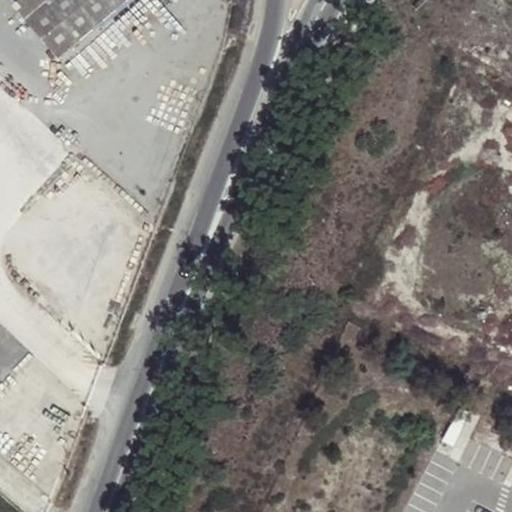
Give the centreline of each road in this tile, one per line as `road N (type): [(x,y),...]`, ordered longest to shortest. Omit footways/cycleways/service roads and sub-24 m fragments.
road 1 (primary): [(162,361),(275,102),(333,0)]
road 2 (primary): [(275,0),(268,43),(162,361)]
road 3 (primary): [(106,511),(162,361)]
